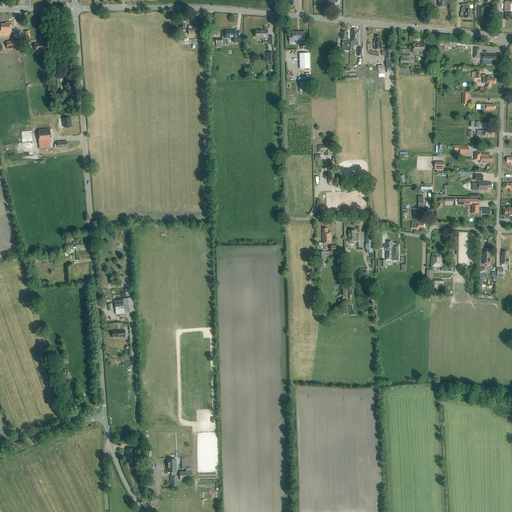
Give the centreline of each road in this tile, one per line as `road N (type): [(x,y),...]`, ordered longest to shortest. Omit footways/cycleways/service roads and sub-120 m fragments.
road 1 (tertiary): [(504,38),(223,10),(74,9)]
road 2 (tertiary): [(105,415),(74,9)]
road 3 (track): [(307,219),(286,209),(282,14)]
road 4 (unclassified): [(497,230),(434,227),(424,236),(366,218),(307,219)]
road 5 (unclassified): [(497,230),(504,38)]
